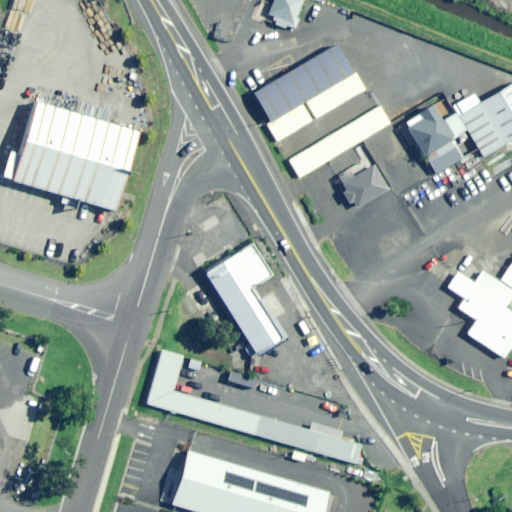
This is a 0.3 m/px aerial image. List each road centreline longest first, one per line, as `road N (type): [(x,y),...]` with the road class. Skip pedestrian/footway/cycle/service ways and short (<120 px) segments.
road 1 (trunk): [(381,373),(300,261),(230,137)]
road 2 (residential): [(131,323),(179,172),(230,137)]
road 3 (residential): [(77,511),(131,323)]
road 4 (trunk): [(230,137),(150,0)]
road 5 (unclassified): [(0,284),(131,323)]
road 6 (trunk): [(445,486),(404,436),(381,373)]
